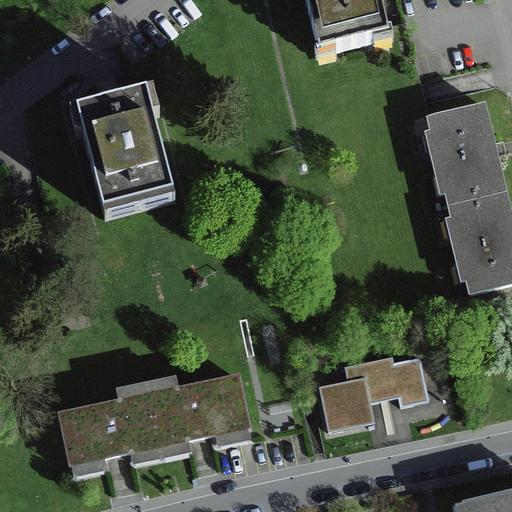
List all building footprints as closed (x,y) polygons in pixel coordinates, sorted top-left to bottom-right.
[(369,42),(386,38),(376,0),(301,0),(316,54),(333,50),(334,55),(371,47),(369,42)] [(76,83),(58,96),(61,99),(78,86),(76,83)] [(171,198),(145,98),(75,117),(102,217),(171,198)] [(440,182),(447,211),(454,239),(449,240),(456,270),(461,269),(468,298),(511,287),(511,229),(504,197),(494,153),(483,109),(426,123),(433,152),(428,153),(435,183),(440,182)] [(372,426),(366,397),(396,391),(396,390),(389,391),(387,379),(393,377),(390,361),(344,371),(347,385),(318,391),(327,435),(372,426)] [(71,471),(71,468),(114,459),(158,450),(201,441),(245,432),(245,434),(246,434),(235,382),(147,401),(59,419),(70,471),(71,471)] [(511,511),(511,494),(460,507),(461,511),(511,511)]
